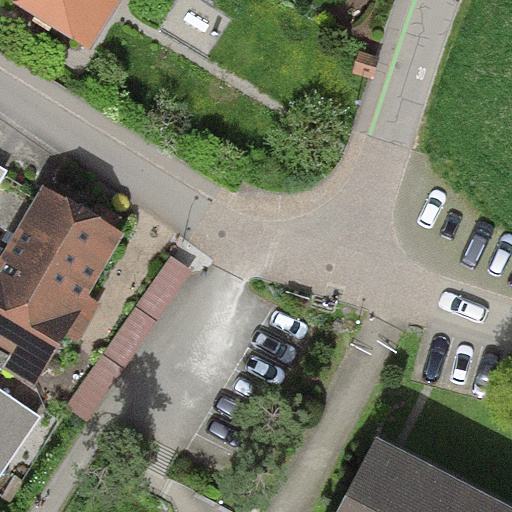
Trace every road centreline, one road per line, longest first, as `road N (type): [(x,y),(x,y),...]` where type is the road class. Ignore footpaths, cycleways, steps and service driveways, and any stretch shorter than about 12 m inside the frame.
road 1 (residential): [(348,265),(205,215),(0,88)]
road 2 (residential): [(435,0),(348,265)]
road 3 (residential): [(348,265),(511,332)]
